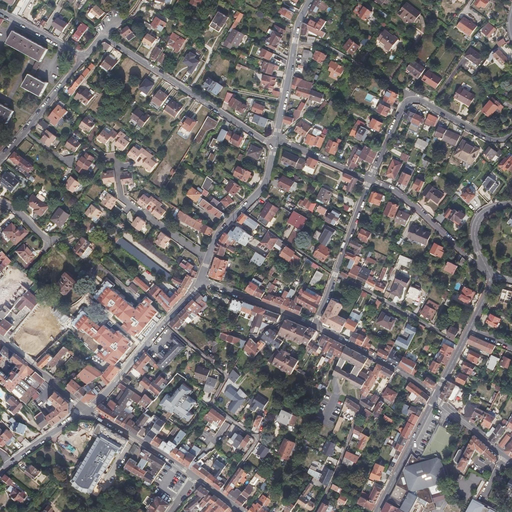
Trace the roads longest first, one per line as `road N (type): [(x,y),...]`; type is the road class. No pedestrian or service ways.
road 1 (residential): [(273,146),(102,35)]
road 2 (residential): [(369,179),(411,99),(493,140),(511,133)]
road 3 (residential): [(199,280),(85,409)]
road 4 (residential): [(491,277),(411,205),(369,179)]
road 5 (residential): [(315,325),(369,179)]
road 6 (residential): [(129,163),(117,165),(121,199),(208,259)]
road 7 (residential): [(311,0),(297,27),(276,138)]
road 8 (residential): [(315,325),(434,395)]
road 9 (residential): [(273,146),(262,189),(217,233),(208,259)]
road 10 (tertiary): [(376,511),(434,395)]
road 11 (tertiary): [(194,477),(85,409)]
road 12 (residential): [(199,280),(315,325)]
